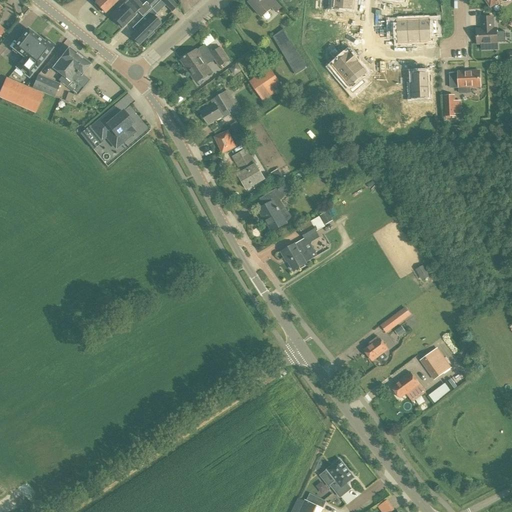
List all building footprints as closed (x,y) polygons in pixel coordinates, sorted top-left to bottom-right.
[(97,0),(95,3),(105,13),(117,0),(97,0)] [(143,5),(138,0),(126,0),(123,4),(123,3),(110,16),(122,28),(135,16),(134,15),(139,11),(138,10),(143,5)] [(152,8),(159,0),(148,0),(146,2),(152,8)] [(171,0),(163,0),(162,1),(166,5),(172,11),(177,6),(171,0)] [(271,0),(268,3),(265,0),(250,0),(249,2),(262,17),(273,7),(276,12),(280,8),(273,0),(271,0)] [(353,10),(353,0),(333,0),(332,16),(343,17),(344,9),(353,10)] [(136,31),(131,36),(138,44),(146,37),(148,39),(154,33),(152,31),(160,23),(154,17),(157,14),(152,9),(132,28),(133,27),(136,31)] [(494,29),(494,16),(480,16),(480,30),(476,30),(477,44),(481,44),(481,51),(497,50),(497,43),(496,29),(494,29)] [(429,20),(413,21),(414,43),(430,42),(429,34),(436,34),(436,21),(429,21),(429,20)] [(414,43),(413,21),(398,22),(390,23),(391,36),(398,35),(399,44),(414,43)] [(29,77),(52,48),(28,29),(13,48),(24,57),(16,67),(29,77)] [(295,75),(307,68),(284,29),(273,37),(295,75)] [(211,53),(205,45),(196,51),(182,61),(186,66),(184,68),(188,73),(190,72),(196,82),(211,72),(206,65),(215,60),(220,67),(230,60),(221,46),(211,53)] [(89,65),(68,48),(60,59),(59,59),(52,68),(62,76),(58,80),(77,95),(90,80),(82,74),(89,65)] [(333,68),(341,78),(358,63),(350,53),(344,58),(336,48),(330,53),(338,63),(333,68)] [(358,63),(341,78),(349,88),(353,92),(365,83),(361,78),(367,73),(358,63)] [(270,89),(280,82),(270,68),(259,75),(270,89)] [(471,87),(480,86),(479,71),(458,72),(450,73),(451,88),(459,87),(459,94),(471,93),(471,87)] [(427,73),(412,73),(413,83),(410,83),(411,98),(428,98),(427,73)] [(54,98),(60,84),(38,74),(32,88),(54,98)] [(259,96),(270,89),(259,75),(249,82),(259,96)] [(384,105),(401,104),(400,75),(383,75),(384,105)] [(44,94),(6,77),(0,91),(0,98),(35,113),(44,94)] [(223,119),(231,115),(228,110),(232,107),(224,92),(214,98),(214,99),(210,101),(213,104),(200,112),(208,126),(222,118),(223,119)] [(454,116),(453,96),(444,96),(445,116),(454,116)] [(328,103),(325,98),(320,102),(323,106),(328,103)] [(65,109),(69,101),(64,99),(60,107),(65,109)] [(133,123),(123,111),(111,121),(106,115),(91,128),(97,134),(101,130),(109,139),(116,147),(122,142),(134,132),(129,126),(133,123)] [(222,153),(235,147),(228,132),(215,138),(222,153)] [(242,132),(234,137),(237,143),(245,138),(242,132)] [(246,190),(265,179),(256,164),(257,164),(248,148),(232,157),(242,173),(238,175),(246,190)] [(277,168),(269,173),(276,183),(283,179),(277,168)] [(280,193),(297,183),(293,177),(276,186),(280,193)] [(272,232),(287,223),(286,222),(292,217),(273,190),(259,199),(264,207),(258,210),(267,226),(268,225),(272,232)] [(327,211),(320,215),(325,225),(333,221),(327,211)] [(301,233),(304,239),(316,231),(325,226),(319,217),(311,221),(313,226),(301,233)] [(295,244),(282,251),(293,271),(306,263),(318,256),(313,247),(307,251),(301,240),(295,244)] [(431,262),(419,268),(424,281),(437,275),(431,262)] [(412,308),(384,323),(388,331),(416,316),(412,308)] [(398,337),(405,331),(402,326),(396,330),(397,330),(395,332),(398,337)] [(372,361),(387,350),(378,337),(369,344),(370,346),(364,350),(372,361)] [(451,368),(446,361),(439,350),(432,355),(431,353),(420,360),(434,380),(451,368)] [(407,395),(419,385),(410,373),(398,381),(399,383),(392,388),(400,398),(406,393),(407,395)] [(340,497),(351,488),(347,483),(354,477),(340,459),(320,475),(330,488),(332,486),(340,497)] [(320,511),(322,509),(321,508),(305,501),(304,500),(301,507),(310,511),(320,511)]
